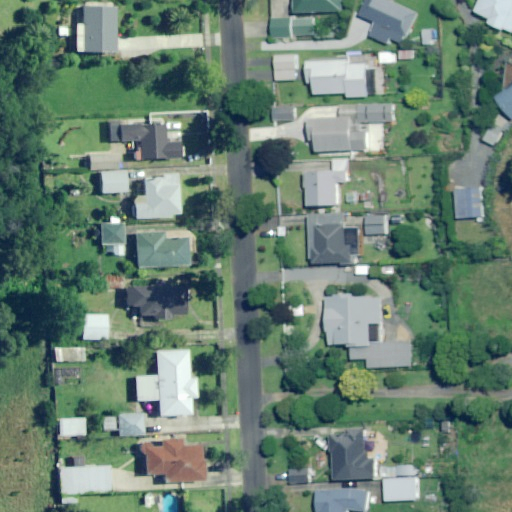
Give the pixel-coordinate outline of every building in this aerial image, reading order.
[(295,0),(296,15),(344,13),(343,0),(295,0)] [(418,15),(386,0),(368,0),(361,17),(376,23),(370,37),(388,45),(391,39),(405,46),(418,15)] [(511,0),(481,0),(476,12),(492,20),(489,24),(511,35),(511,0)] [(114,54),(115,10),(83,9),(82,26),(75,25),(74,53),(114,54)] [(313,37),(313,22),(294,21),(294,37),(313,37)] [(298,82),(297,57),(277,57),(277,82),(298,82)] [(369,69),(369,62),(350,63),(349,62),(309,63),(309,85),(316,84),(317,96),(349,95),(349,98),(380,97),(379,69),(369,69)] [(511,88),(497,99),(511,118),(511,88)] [(394,123),(393,105),(342,107),(343,119),(311,120),(311,142),(318,142),(318,153),(368,152),(368,130),(363,130),(362,124),(394,123)] [(296,122),(296,108),(274,109),(274,123),(296,122)] [(163,124),(109,124),(109,143),(135,143),(136,161),(179,161),(179,134),(163,134),(163,124)] [(504,132),(493,125),(484,141),(495,147),(504,132)] [(117,170),(117,155),(88,156),(89,171),(117,170)] [(348,184),(348,161),(335,161),(335,175),(310,175),(310,207),(339,207),(339,184),(348,184)] [(126,200),(125,173),(100,174),(101,194),(112,194),(112,201),(126,200)] [(178,218),(176,177),(142,179),(143,197),(132,198),(133,220),(178,218)] [(485,219),(483,189),(458,191),(461,221),(485,219)] [(347,246),(346,215),(311,216),(312,266),(354,265),(353,246),(347,246)] [(386,235),(385,217),(366,218),(367,236),(386,235)] [(122,225),(100,226),(101,246),(112,246),(112,257),(123,256),(122,225)] [(161,241),(161,234),(135,235),(136,269),(187,267),(186,240),(161,241)] [(119,277),(95,279),(96,292),(120,289),(119,277)] [(183,322),(185,287),(124,284),(123,308),(137,308),(137,317),(151,317),(151,320),(183,322)] [(382,298),(328,299),(330,346),(352,346),(353,361),(369,360),(370,369),(412,368),(411,343),(383,344),(382,298)] [(105,340),(106,317),(81,316),(81,340),(105,340)] [(83,352),(53,351),(53,362),(83,363),(83,352)] [(187,380),(186,351),(154,352),(155,377),(134,377),(134,402),(156,401),(157,417),(189,416),(188,399),(194,398),(194,379),(187,380)] [(142,437),(142,415),(116,416),(117,437),(142,437)] [(112,419),(101,419),(101,432),(113,432),(112,419)] [(83,437),(83,420),(57,420),(57,437),(83,437)] [(378,480),(377,458),(375,458),(375,451),(368,451),(367,448),(367,429),(347,430),(347,434),(331,435),(332,449),(334,449),(336,482),(378,480)] [(179,447),(179,440),(159,441),(159,446),(142,447),(143,477),(160,476),(160,484),(203,483),(202,447),(179,447)] [(109,493),(108,467),(57,469),(58,505),(75,504),(75,495),(109,493)] [(312,484),(311,469),(293,470),(294,485),(312,484)] [(418,502),(418,479),(386,480),(387,502),(418,502)] [(370,511),(369,490),(319,491),(318,511),(350,511),(370,511)]
